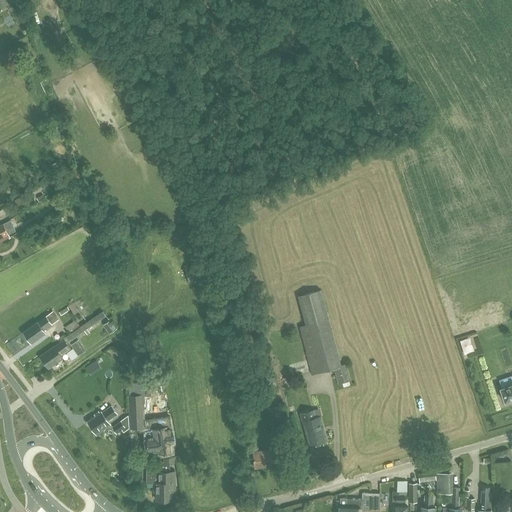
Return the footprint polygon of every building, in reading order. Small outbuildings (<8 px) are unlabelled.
[(36,18),(41,27),(47,25),(42,15),(36,18)] [(55,173),(62,170),(58,162),(51,165),(55,173)] [(75,182),(82,177),(76,167),(69,172),(75,182)] [(15,208),(27,201),(24,195),(11,202),(15,208)] [(0,238),(9,235),(4,222),(0,224),(0,238)] [(190,284),(202,280),(198,263),(185,266),(190,284)] [(342,364),(321,289),(298,296),(306,325),(299,326),(313,375),(335,369),(338,384),(352,380),(347,363),(342,364)] [(61,315),(70,310),(67,307),(59,312),(61,315)] [(80,325),(70,333),(70,334),(66,337),(70,342),(85,331),(88,334),(90,332),(88,329),(107,316),(103,310),(81,326),(80,325)] [(60,319),(53,311),(46,316),(46,315),(37,321),(38,322),(23,332),(32,344),(46,334),(44,331),(53,325),(53,324),(60,319)] [(110,334),(118,328),(111,319),(103,325),(110,334)] [(70,333),(80,325),(76,320),(65,327),(70,333)] [(464,338),(460,339),(464,351),(468,350),(464,338)] [(71,348),(65,339),(41,356),(49,368),(64,358),(62,355),(71,348)] [(79,339),(71,345),(73,348),(78,355),(86,350),(79,339)] [(511,376),(500,380),(501,386),(500,386),(505,401),(511,398),(511,376)] [(129,395),(128,395),(130,428),(141,428),(143,428),(145,428),(143,381),(137,381),(132,382),(129,382),(129,395)] [(118,414),(111,405),(102,412),(102,411),(88,421),(97,434),(111,424),(108,421),(118,414)] [(316,417),(314,410),(301,413),(303,421),(304,421),(310,445),(327,440),(320,416),(316,417)] [(129,427),(129,416),(121,421),(113,427),(117,433),(122,429),(124,432),(129,427)] [(157,422),(147,423),(150,451),(162,450),(162,451),(172,450),(171,442),(174,442),(171,416),(156,418),(157,422)] [(256,468),(267,466),(266,463),(278,461),(276,442),(270,443),(270,449),(253,451),(256,468)] [(165,461),(165,463),(170,463),(177,462),(176,455),(164,457),(165,461)] [(147,471),(148,483),(157,483),(157,485),(154,485),(154,492),(157,492),(157,500),(172,500),(172,491),(175,491),(175,471),(169,471),(169,472),(156,472),(156,471),(147,471)] [(450,472),(437,473),(438,494),(449,493),(451,493),(450,472)] [(406,506),(407,481),(398,480),(397,495),(396,506),(395,506),(394,511),(408,511),(409,506),(406,506)] [(409,502),(418,502),(417,482),(409,482),(409,502)] [(493,498),(493,492),(490,492),(491,487),(482,486),(481,510),(478,509),(477,511),(491,511),(492,510),(489,510),(490,498),(493,498)] [(443,506),(443,511),(462,511),(463,508),(460,508),(460,493),(461,487),(454,487),(453,487),(453,493),(452,508),(448,508),(448,507),(443,506)] [(362,499),(362,508),(362,510),(370,511),(378,511),(379,511),(380,511),(380,493),(362,492),(362,499)] [(435,511),(436,507),(433,507),(434,495),(425,495),(424,507),(421,507),(420,511),(435,511)] [(511,511),(511,497),(506,497),(505,511),(504,511),(503,511),(511,511)] [(359,511),(360,508),(362,508),(362,499),(347,498),(341,498),(340,505),(340,511),(359,511)] [(475,511),(476,498),(468,498),(467,510),(475,511)]
